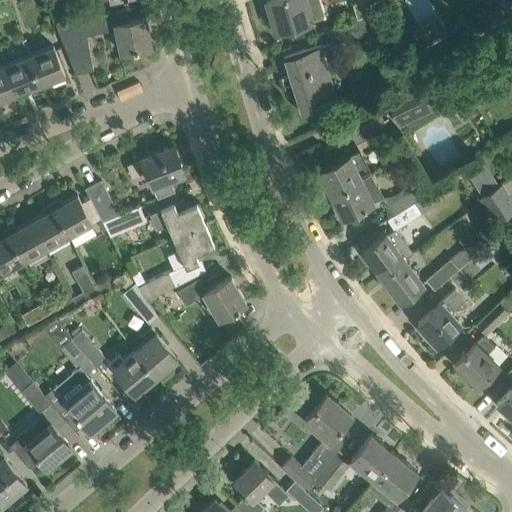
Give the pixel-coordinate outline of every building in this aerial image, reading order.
[(266,0),(275,31),(313,20),(325,16),(320,0),(266,0)] [(127,9),(107,12),(56,22),(68,53),(76,72),(94,69),(87,34),(116,28),(121,51),(151,45),(146,17),(129,20),(127,9)] [(364,19),(326,31),(331,45),(368,34),(364,19)] [(54,45),(33,54),(28,38),(23,39),(29,55),(42,89),(52,85),(50,80),(65,74),(54,45)] [(321,45),(284,57),(292,84),(301,112),(338,101),(329,73),(321,45)] [(42,89),(29,55),(4,65),(15,93),(30,88),(32,93),(42,89)] [(15,93),(4,65),(0,66),(0,105),(3,104),(1,99),(15,93)] [(419,80),(386,97),(399,124),(433,107),(419,80)] [(381,115),(350,131),(356,143),(387,128),(381,115)] [(142,158),(128,164),(133,176),(147,171),(157,197),(175,190),(170,178),(185,172),(174,144),(142,157),(142,158)] [(371,174),(365,161),(359,150),(319,170),(330,193),(371,174)] [(491,171),(478,178),(484,191),(479,194),(481,197),(499,186),(491,171)] [(383,197),(371,174),(330,193),(342,217),(383,197)] [(119,213),(111,196),(101,179),(85,187),(103,220),(119,213)] [(414,202),(422,196),(425,194),(420,185),(386,203),(393,215),(414,202)] [(511,213),(511,207),(499,186),(481,197),(497,222),(511,213)] [(93,221),(77,193),(63,201),(61,197),(51,202),(69,234),(93,221)] [(188,208),(184,199),(150,213),(157,228),(167,224),(173,237),(205,223),(197,205),(199,204),(198,203),(188,208)] [(69,234),(51,202),(42,207),(44,212),(31,219),(46,247),(69,234)] [(393,215),(387,219),(394,229),(394,230),(396,229),(421,212),(418,209),(414,202),(393,215)] [(141,204),(119,213),(103,220),(111,234),(147,219),(141,204)] [(46,247),(31,219),(17,227),(15,223),(5,228),(23,260),(46,247)] [(213,241),(205,223),(173,237),(178,249),(184,264),(173,268),(169,270),(177,284),(206,269),(201,258),(208,255),(204,246),(215,242),(214,241),(213,241)] [(0,273),(23,260),(5,228),(0,230),(0,273)] [(385,232),(362,249),(381,275),(404,258),(413,251),(396,229),(394,230),(394,229),(387,235),(385,232)] [(482,248),(472,256),(481,267),(490,258),(482,248)] [(472,256),(459,268),(446,279),(455,288),(455,289),(481,267),(472,256)] [(423,283),(404,258),(381,275),(400,301),(423,283)] [(446,279),(459,268),(449,258),(426,279),(435,289),(446,279)] [(83,263),(72,269),(84,291),(73,297),(77,303),(98,292),(95,285),(83,263)] [(145,281),(137,285),(145,299),(177,284),(169,270),(168,269),(145,281)] [(137,285),(145,281),(139,270),(132,274),(136,282),(137,285)] [(207,290),(199,277),(178,290),(186,304),(204,293),(219,317),(235,308),(236,310),(239,307),(239,306),(246,301),(231,275),(207,290)] [(110,276),(95,285),(98,292),(113,284),(110,276)] [(32,300),(55,291),(50,280),(27,289),(32,300)] [(145,299),(137,285),(136,282),(123,292),(149,323),(158,315),(145,299)] [(465,299),(455,289),(455,288),(417,321),(420,324),(416,328),(426,339),(430,336),(437,344),(460,323),(450,312),(465,299)] [(51,311),(71,300),(67,291),(47,301),(51,311)] [(47,301),(22,315),(27,324),(36,319),(51,311),(47,301)] [(498,301),(477,322),(486,332),(508,311),(498,301)] [(146,339),(135,349),(156,375),(178,357),(152,325),(141,334),(146,339)] [(73,337),(96,365),(97,366),(106,358),(82,329),(73,337)] [(482,334),(455,362),(478,384),(498,363),(487,352),(494,345),(482,334)] [(71,372),(44,394),(51,402),(75,429),(84,422),(90,430),(116,408),(87,373),(96,365),(73,337),(62,345),(78,366),(71,372)] [(156,375),(135,349),(124,358),(119,352),(109,361),(135,393),(156,375)] [(33,380),(22,389),(40,411),(51,402),(33,380)] [(511,385),(497,402),(511,416),(511,385)] [(316,476),(334,452),(350,434),(341,426),(351,415),(326,393),(305,418),(325,435),(301,463),(292,455),(281,467),(305,488),(316,476)] [(33,424),(20,434),(10,443),(29,465),(39,457),(47,466),(72,445),(45,414),(33,424)] [(373,478),(395,452),(371,433),(349,459),(373,478)] [(0,493),(6,500),(27,482),(0,450),(0,493)] [(347,463),(334,452),(316,476),(328,487),(347,463)] [(373,478),(366,487),(388,504),(392,499),(393,501),(418,471),(395,452),(373,478)] [(255,459),(234,479),(248,492),(236,503),(244,511),(260,511),(265,506),(256,496),(263,489),(279,504),(289,493),(309,511),(329,511),(329,510),(324,505),(323,506),(294,480),(285,490),(255,459)] [(464,511),(467,509),(440,487),(420,511),(412,505),(405,511),(464,511)] [(215,498),(200,511),(228,511),(215,498)] [(388,504),(381,511),(403,511),(405,510),(393,501),(392,499),(388,504)] [(244,511),(236,503),(228,511),(244,511)]
